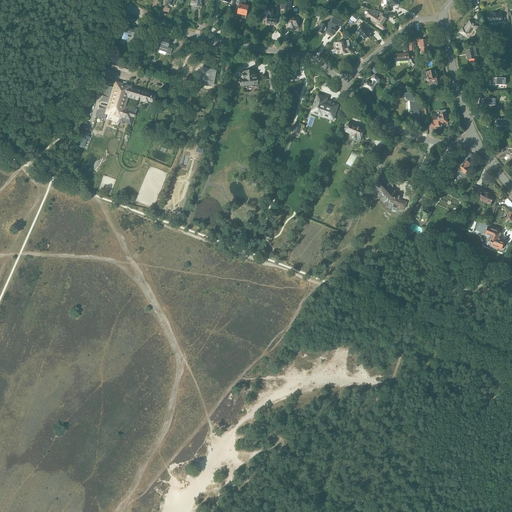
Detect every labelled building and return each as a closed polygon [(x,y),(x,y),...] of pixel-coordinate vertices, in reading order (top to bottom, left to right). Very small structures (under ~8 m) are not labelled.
[(245,1),(240,0),(239,0),(238,3),(238,5),(239,5),(237,15),(242,16),(242,15),(246,16),(248,7),(244,6),(245,1)] [(286,0),(284,16),(289,17),(288,27),(289,27),(289,28),(290,28),(290,29),(291,29),(292,28),(293,28),(294,26),(298,27),(299,19),(301,19),(302,14),(300,14),(290,12),(291,4),(291,0),(286,0)] [(385,0),(387,9),(383,9),(384,12),(391,12),(390,7),(391,7),(391,5),(395,5),(395,6),(396,6),(396,7),(397,7),(397,6),(398,6),(398,5),(398,1),(399,1),(398,0),(385,0)] [(267,14),(266,23),(272,24),(273,25),(274,25),(275,25),(276,25),(277,16),(278,6),(275,6),(275,10),(269,9),(269,11),(268,11),(268,12),(269,12),(268,15),(267,14)] [(370,10),(366,16),(373,21),(377,23),(375,26),(381,30),(382,30),(383,30),(384,30),(385,29),(385,28),(385,27),(385,26),(384,26),(382,24),(386,19),(381,16),(379,19),(377,18),(379,12),(374,10),(373,12),(370,10)] [(488,16),(488,17),(488,19),(489,19),(489,23),(502,22),(505,22),(505,21),(505,18),(502,18),(502,13),(488,14),(488,16)] [(354,15),(349,20),(352,23),(353,22),(355,23),(358,18),(354,15)] [(318,28),(316,32),(322,35),(323,33),(325,33),(325,32),(326,32),(329,31),(330,31),(332,32),(335,33),(337,28),(336,28),(337,25),(338,26),(340,21),(333,18),(331,23),(330,23),(329,23),(328,23),(327,23),(326,24),(326,25),(325,26),(320,24),(318,28)] [(459,33),(457,36),(462,40),(463,38),(467,40),(468,38),(470,35),(471,36),(477,27),(470,22),(464,30),(462,28),(459,33)] [(361,28),(356,32),(364,40),(367,37),(369,39),(372,36),(371,35),(371,34),(369,31),(368,32),(363,26),(361,24),(359,25),(361,28)] [(122,39),(126,41),(132,43),(134,39),(136,40),(140,30),(134,28),(133,30),(126,28),(124,33),(122,39)] [(421,38),(417,38),(417,39),(418,39),(418,46),(421,46),(422,53),(430,52),(430,51),(431,51),(430,48),(429,48),(428,39),(421,40),(421,38)] [(161,43),(159,50),(166,52),(166,53),(170,55),(173,46),(169,44),(170,40),(166,39),(165,40),(161,39),(160,43),(161,43)] [(339,48),(335,49),(336,54),(340,53),(340,54),(347,53),(346,52),(350,51),(349,46),(345,47),(344,42),(337,43),(339,48)] [(395,59),(394,59),(394,60),(395,60),(395,62),(395,64),(400,63),(400,62),(408,61),(408,62),(409,63),(409,64),(410,65),(410,66),(411,66),(412,67),(413,68),(414,65),(413,64),(412,63),(412,62),(411,61),(411,60),(411,59),(411,58),(409,59),(408,54),(407,45),(403,46),(403,54),(395,55),(395,59)] [(475,48),(466,50),(467,55),(466,55),(467,60),(475,59),(475,56),(477,56),(475,48)] [(179,69),(177,75),(179,76),(178,81),(183,83),(184,78),(188,79),(190,74),(187,73),(187,71),(188,68),(183,66),(181,69),(179,69)] [(210,71),(209,71),(207,71),(208,70),(202,68),(200,75),(198,75),(198,77),(197,79),(198,79),(197,83),(205,84),(205,82),(206,82),(209,82),(213,83),(213,82),(214,79),(213,79),(214,76),(215,71),(210,70),(210,71)] [(230,82),(226,82),(226,87),(230,87),(230,84),(240,83),(240,88),(244,87),(244,88),(247,88),(247,87),(253,87),(254,88),(256,87),(256,86),(260,86),(260,82),(270,81),(270,84),(274,83),(273,70),(269,70),(269,79),(257,79),(257,77),(256,77),(256,70),(243,71),(243,80),(242,80),(242,81),(230,82)] [(427,72),(424,73),(425,78),(428,78),(431,89),(437,87),(437,86),(438,85),(438,83),(435,70),(427,72)] [(363,84),(362,85),(363,86),(364,87),(363,87),(367,89),(367,90),(367,91),(369,92),(370,91),(372,92),(375,86),(377,84),(378,84),(378,83),(379,83),(379,82),(380,82),(380,81),(380,80),(377,78),(377,77),(375,75),(371,79),(373,81),(371,84),(369,82),(368,82),(368,81),(367,82),(366,81),(365,83),(364,84),(363,84)] [(130,88),(130,87),(115,82),(113,88),(105,86),(103,94),(102,94),(101,98),(99,106),(97,110),(98,110),(95,117),(104,120),(104,119),(123,125),(124,121),(126,122),(126,124),(131,126),(136,109),(124,106),(127,97),(152,105),(155,96),(130,88)] [(404,93),(403,94),(403,95),(408,101),(410,101),(410,113),(410,114),(411,121),(420,120),(419,101),(415,101),(415,100),(415,99),(414,98),(414,97),(413,96),(412,95),(411,94),(411,93),(410,93),(408,92),(407,92),(405,93),(404,93)] [(312,110),(311,112),(321,116),(329,118),(333,120),(335,116),(338,105),(327,101),(328,98),(317,95),(312,110)] [(434,124),(431,124),(432,128),(438,127),(439,127),(440,127),(440,126),(442,126),(442,125),(442,126),(441,124),(445,123),(445,122),(447,121),(447,119),(448,118),(447,114),(446,114),(445,110),(438,112),(439,114),(439,116),(433,117),(434,124)] [(495,119),(495,122),(496,122),(496,126),(500,126),(500,128),(507,129),(507,127),(511,127),(511,120),(506,119),(506,120),(504,120),(504,119),(495,119)] [(347,124),(344,131),(350,134),(350,135),(352,136),(351,138),(356,140),(357,138),(360,139),(360,138),(361,139),(364,131),(361,130),(360,128),(358,127),(356,127),(353,126),(352,126),(347,124)] [(80,145),(84,147),(87,138),(89,139),(90,137),(88,136),(89,134),(85,132),(80,145)] [(452,171),(450,178),(453,179),(455,175),(458,175),(458,174),(462,177),(465,174),(468,170),(467,169),(471,165),(466,162),(464,165),(463,164),(462,165),(459,163),(456,167),(457,168),(455,172),(452,171)] [(380,182),(376,185),(377,186),(380,190),(380,191),(380,192),(379,192),(380,192),(380,193),(380,194),(381,194),(382,194),(383,194),(384,193),(389,199),(388,203),(393,205),(392,207),(388,218),(392,220),(393,219),(394,220),(398,209),(398,207),(398,206),(400,207),(399,208),(404,210),(404,209),(406,202),(399,200),(400,197),(397,195),(397,194),(398,193),(395,192),(395,191),(392,190),(393,187),(390,186),(390,185),(388,186),(384,180),(382,182),(381,183),(380,182)] [(474,186),(471,191),(481,196),(479,200),(490,204),(493,197),(489,196),(490,194),(487,193),(488,192),(474,186)] [(417,217),(416,219),(419,221),(420,219),(421,217),(424,219),(425,219),(427,220),(428,217),(430,214),(430,213),(428,211),(427,211),(426,210),(427,209),(422,206),(421,209),(418,213),(416,217),(417,217)] [(478,222),(474,230),(490,236),(489,238),(488,238),(487,239),(487,240),(487,241),(487,242),(488,242),(489,243),(491,244),(491,245),(493,246),(494,245),(497,246),(497,247),(502,249),(502,248),(503,248),(504,246),(504,244),(505,242),(499,240),(500,238),(499,237),(499,236),(500,236),(501,233),(498,231),(494,229),(494,230),(492,229),(492,227),(478,222)]
